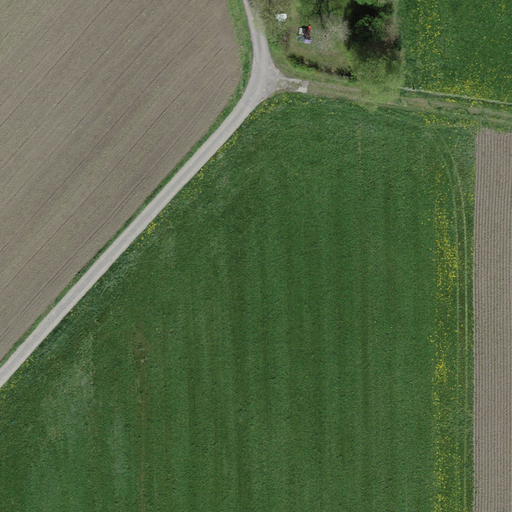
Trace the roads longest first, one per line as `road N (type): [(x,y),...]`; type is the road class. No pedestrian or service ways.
road 1 (unclassified): [(0,378),(255,92),(262,54),(248,0)]
road 2 (track): [(511,115),(262,79)]
